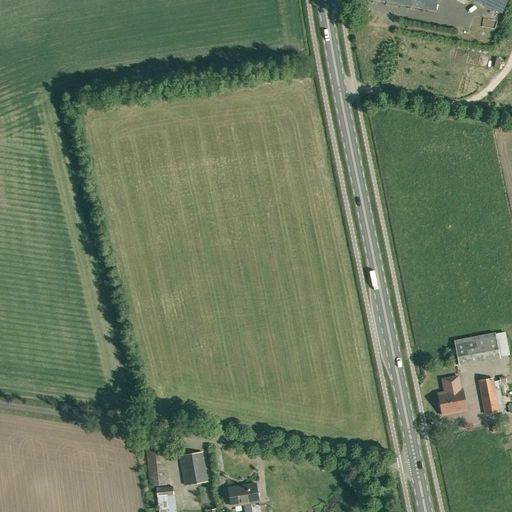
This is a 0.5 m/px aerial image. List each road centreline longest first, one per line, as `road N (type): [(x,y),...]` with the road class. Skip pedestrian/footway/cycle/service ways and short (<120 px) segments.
road 1 (secondary): [(416,461),(323,0)]
road 2 (unclassified): [(416,461),(392,465),(0,405)]
